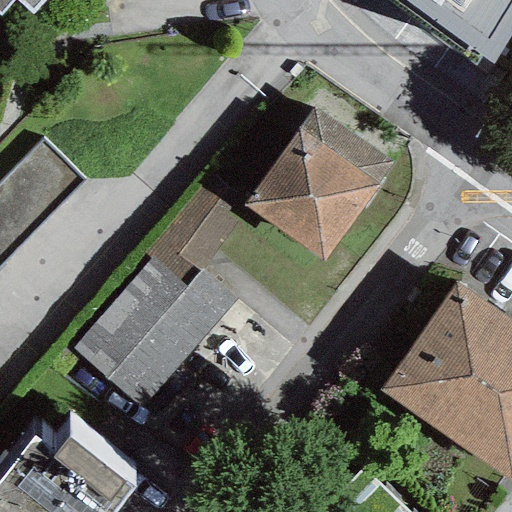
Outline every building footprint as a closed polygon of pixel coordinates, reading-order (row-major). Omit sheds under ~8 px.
[(0,0),(0,13),(14,0),(17,0),(32,14),(44,0),(0,0)] [(511,0),(401,0),(492,65),(511,31),(511,0)] [(312,108),(242,207),(322,263),(392,164),(312,108)] [(0,265),(84,181),(42,140),(0,183),(0,265)] [(143,255),(150,260),(152,258),(186,286),(200,269),(236,225),(220,212),(233,197),(208,176),(143,255)] [(150,260),(72,350),(139,408),(234,299),(200,269),(186,286),(152,258),(150,260)] [(511,323),(453,283),(378,391),(511,483),(511,323)] [(32,437),(0,478),(0,511),(113,511),(134,487),(68,437),(56,453),(32,437)] [(362,511),(428,511),(387,468),(352,500),(362,511)]
